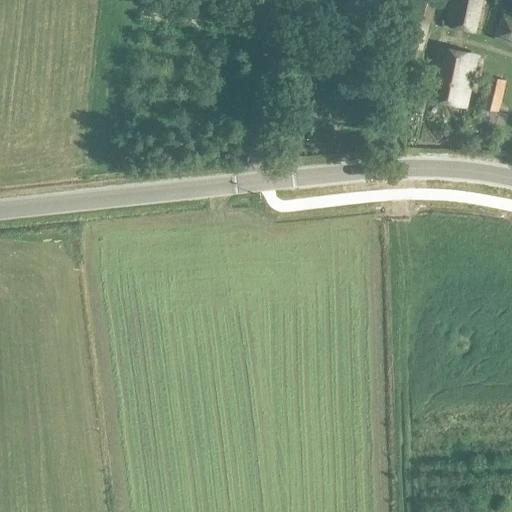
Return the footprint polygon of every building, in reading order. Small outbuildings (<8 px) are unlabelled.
[(349,0),(345,7),(371,20),(381,0),(349,0)] [(422,52),(438,0),(416,0),(401,46),(422,52)] [(485,0),(450,0),(445,28),(481,34),(485,0)] [(511,22),(496,31),(503,44),(511,39),(511,22)] [(426,97),(466,107),(478,54),(437,45),(426,97)] [(480,105),(498,110),(505,80),(487,75),(480,105)] [(404,108),(419,112),(425,89),(409,86),(404,108)]
